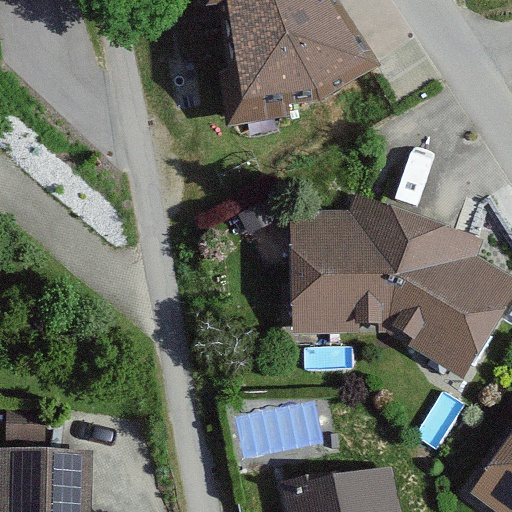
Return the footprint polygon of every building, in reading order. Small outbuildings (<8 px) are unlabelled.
[(213,13),(225,140),(342,112),(371,75),(322,0),(189,0),(191,13),(213,13)] [(344,222),(282,216),(282,351),(380,343),(460,386),(511,300),(511,286),(475,266),(479,247),(350,202),(344,222)] [(483,511),(511,511),(511,438),(464,497),(483,511)] [(0,511),(88,511),(91,462),(0,457),(0,511)] [(395,511),(392,478),(277,498),(279,511),(395,511)]
